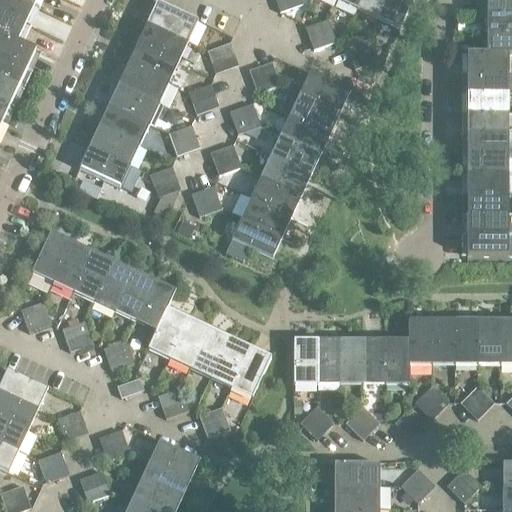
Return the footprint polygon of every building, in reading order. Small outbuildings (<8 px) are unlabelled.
[(0,0),(0,15),(26,27),(35,9),(13,0),(0,0)] [(13,0),(35,9),(39,0),(13,0)] [(302,7),(299,0),(286,0),(276,4),(280,15),(302,7)] [(358,13),(364,0),(338,0),(337,4),(358,13)] [(379,23),(389,0),(364,0),(358,13),(379,23)] [(400,33),(415,0),(389,0),(379,23),(400,33)] [(511,17),(511,0),(487,0),(487,18),(511,17)] [(197,23),(157,5),(147,26),(187,44),(197,23)] [(0,37),(17,46),(18,45),(26,27),(0,15),(0,37)] [(511,17),(487,18),(487,38),(511,38),(511,17)] [(328,22),(306,31),(310,42),(332,34),(328,22)] [(187,44),(147,26),(138,47),(178,65),(187,44)] [(336,45),(332,34),(310,42),(314,53),(336,45)] [(36,54),(18,45),(17,46),(0,37),(0,58),(27,72),(36,54)] [(511,58),(511,38),(487,38),(487,57),(487,58),(507,57),(507,59),(511,58)] [(369,42),(347,50),(351,61),(373,53),(369,42)] [(234,57),(230,46),(207,54),(211,65),(234,57)] [(178,65),(138,47),(128,68),(168,86),(178,65)] [(378,64),(373,53),(351,61),(355,72),(378,64)] [(238,69),(234,57),(211,65),(216,77),(238,69)] [(508,77),(507,59),(507,57),(487,58),(487,57),(467,57),(467,77),(508,77)] [(0,81),(19,90),(27,72),(0,58),(0,81)] [(280,88),(272,65),(260,69),(269,92),(280,88)] [(168,86),(128,68),(118,89),(158,107),(168,86)] [(269,92),(260,69),(249,74),(257,96),(269,92)] [(350,95),(346,93),(310,76),(301,97),(341,116),(350,95)] [(508,97),(508,77),(467,77),(467,97),(508,97)] [(0,103),(10,108),(19,90),(0,81),(0,103)] [(214,99),(210,87),(188,96),(192,107),(214,99)] [(158,107),(118,89),(109,110),(149,128),(158,107)] [(331,137),(341,116),(301,97),(291,118),(331,137)] [(508,117),(508,97),(467,97),(467,118),(508,117)] [(219,110),(214,99),(192,107),(196,118),(219,110)] [(0,125),(2,127),(10,108),(0,103),(0,125)] [(260,130),(252,107),(241,111),(249,134),(260,130)] [(149,128),(109,110),(99,130),(139,149),(149,128)] [(249,134),(241,111),(229,115),(238,138),(249,134)] [(508,138),(508,117),(467,118),(468,138),(508,138)] [(321,158),(331,137),(291,118),(281,139),(321,158)] [(195,140),(191,129),(168,137),(173,148),(195,140)] [(139,149),(99,130),(89,151),(129,170),(139,149)] [(508,158),(508,138),(468,138),(468,158),(508,158)] [(311,178),(321,158),(281,139),(271,160),(311,178)] [(199,152),(195,140),(173,148),(177,160),(199,152)] [(241,171),(232,148),(221,152),(230,175),(241,171)] [(129,170),(89,151),(80,172),(120,191),(129,170)] [(230,175),(221,152),(210,156),(218,179),(230,175)] [(508,178),(508,158),(468,158),(468,178),(508,178)] [(301,199),(311,178),(271,160),(262,181),(301,199)] [(153,189),(176,181),(172,170),(149,178),(153,189)] [(508,198),(508,178),(468,178),(468,199),(508,198)] [(180,192),(176,181),(153,189),(157,200),(180,192)] [(292,220),(301,199),(262,181),(252,202),(292,220)] [(222,212),(213,189),(202,193),(210,216),(222,212)] [(210,216),(202,193),(191,197),(199,220),(210,216)] [(508,219),(508,198),(468,199),(468,219),(508,219)] [(282,241),(292,220),(252,202),(242,222),(282,241)] [(511,218),(508,219),(468,219),(468,239),(511,238),(511,218)] [(272,262),(282,241),(242,222),(226,257),(243,265),(250,251),(272,262)] [(183,223),(177,237),(190,242),(195,229),(183,223)] [(52,285),(71,245),(50,236),(31,275),(52,285)] [(511,259),(511,238),(468,239),(468,259),(511,259)] [(73,295),(91,255),(71,245),(52,285),(73,295)] [(94,304),(112,265),(91,255),(73,295),(94,304)] [(115,314),(133,274),(112,265),(94,304),(115,314)] [(136,324),(154,284),(133,274),(115,314),(136,324)] [(175,294),(154,284),(136,324),(155,333),(156,333),(166,312),(167,312),(175,294)] [(44,306),(21,314),(25,325),(48,317),(44,306)] [(187,322),(167,312),(166,312),(156,333),(155,333),(147,351),(168,361),(187,322)] [(52,328),(48,317),(25,325),(29,336),(52,328)] [(208,331),(187,322),(168,361),(189,371),(208,331)] [(511,367),(511,323),(501,324),(501,367),(511,367)] [(432,367),(431,324),(408,324),(408,344),(408,367),(409,367),(432,367)] [(455,367),(455,324),(431,324),(432,367),(455,367)] [(478,367),(478,324),(455,324),(455,367),(478,367)] [(501,367),(501,324),(478,324),(478,367),(501,367)] [(85,326),(62,334),(66,345),(89,337),(85,326)] [(228,341),(208,331),(189,371),(210,381),(228,341)] [(93,347),(89,337),(66,345),(70,356),(93,347)] [(231,390),(249,351),(228,341),(210,381),(231,390)] [(316,388),(316,344),(293,344),(293,388),(316,388)] [(339,388),(339,344),(316,344),(316,388),(339,388)] [(362,388),(362,344),(339,344),(339,388),(362,388)] [(385,388),(385,344),(362,344),(362,388),(385,388)] [(408,344),(385,344),(385,388),(409,388),(409,367),(408,367),(408,344)] [(126,345),(104,352),(108,363),(130,356),(126,345)] [(271,361),(249,351),(231,390),(252,401),(271,361)] [(134,366),(130,356),(108,363),(112,374),(134,366)] [(48,392),(8,373),(0,390),(0,395),(38,413),(48,392)] [(122,402),(143,394),(139,382),(117,390),(122,402)] [(440,415),(448,407),(431,390),(423,399),(440,415)] [(469,415),(486,398),(477,390),(460,407),(469,415)] [(180,392),(158,400),(162,411),(184,403),(180,392)] [(38,413),(0,395),(0,420),(28,434),(38,413)] [(477,424),(494,407),(486,398),(469,415),(477,424)] [(440,415),(423,399),(415,407),(431,423),(440,415)] [(188,415),(184,403),(162,411),(166,423),(188,415)] [(317,410),(308,419),(325,435),(333,427),(317,410)] [(203,430),(226,422),(222,411),(199,419),(203,430)] [(362,411),(354,419),(371,435),(379,427),(362,411)] [(84,425),(80,415),(57,423),(61,434),(84,425)] [(403,418),(395,427),(412,444),(420,435),(403,418)] [(325,435),(308,419),(300,427),(316,444),(325,435)] [(371,435),(354,419),(346,427),(362,444),(371,435)] [(28,434),(0,420),(0,446),(18,455),(28,434)] [(230,433),(226,422),(203,430),(207,442),(230,433)] [(88,436),(84,425),(61,434),(65,444),(88,436)] [(130,456),(122,434),(111,438),(118,461),(130,456)] [(118,461),(111,438),(100,442),(108,464),(118,461)] [(200,462),(198,462),(160,444),(150,465),(190,483),(200,462)] [(0,446),(0,471),(8,476),(18,455),(0,446)] [(64,467),(60,456),(38,464),(43,475),(64,467)] [(180,504),(190,483),(150,465),(141,486),(180,504)] [(378,489),(378,467),(335,466),(335,489),(378,489)] [(511,466),(503,466),(503,489),(511,489),(511,466)] [(69,478),(64,467),(43,475),(47,487),(69,478)] [(434,490),(417,474),(409,482),(425,498),(434,490)] [(455,499),(472,482),(464,474),(447,490),(455,499)] [(111,497),(103,476),(91,480),(100,501),(111,497)] [(100,501),(91,480),(80,484),(88,506),(100,501)] [(425,498),(409,482),(401,490),(417,506),(425,498)] [(481,490),(472,482),(455,499),(464,507),(481,490)] [(142,511),(176,511),(180,504),(141,486),(131,507),(142,511)] [(364,511),(378,511),(378,489),(335,489),(335,511),(364,511)] [(511,511),(511,489),(503,489),(502,511),(511,511)] [(31,511),(23,490),(12,494),(18,511),(31,511)] [(18,511),(12,494),(1,498),(6,511),(18,511)]
